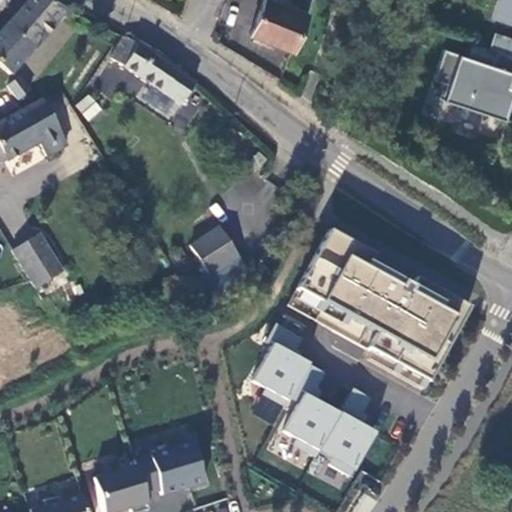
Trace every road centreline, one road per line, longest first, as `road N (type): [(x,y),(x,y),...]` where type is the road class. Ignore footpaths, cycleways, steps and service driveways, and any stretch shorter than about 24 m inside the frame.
road 1 (tertiary): [(103,0),(511,268)]
road 2 (residential): [(382,511),(511,303)]
